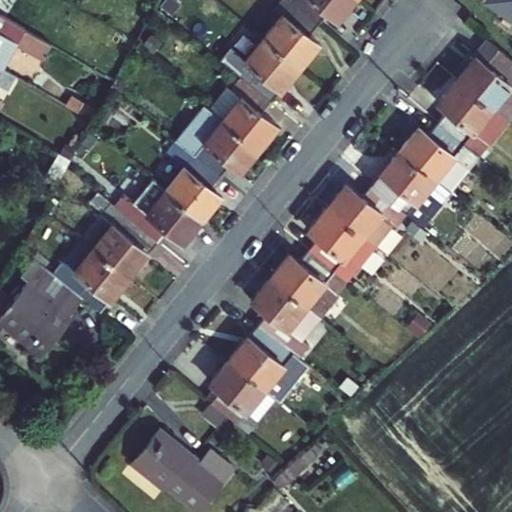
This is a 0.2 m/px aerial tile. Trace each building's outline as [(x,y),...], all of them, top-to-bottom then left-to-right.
[(297,57),(313,37),(303,30),(314,15),(295,0),(283,0),(261,29),(297,57)] [(295,0),(314,15),(322,5),(333,13),(342,0),(295,0)] [(511,0),(483,0),(511,20),(511,0)] [(0,67),(4,69),(17,45),(25,30),(26,29),(0,13),(0,67)] [(233,65),(268,93),(297,57),(261,29),(233,65)] [(25,30),(17,45),(42,60),(51,44),(25,30)] [(455,77),(510,120),(511,117),(511,58),(485,38),(455,77)] [(217,112),(253,142),(272,119),(257,106),(268,93),(233,65),(223,77),(236,88),(217,112)] [(15,76),(4,69),(0,67),(0,84),(7,90),(15,76)] [(444,112),(436,122),(479,156),(510,120),(455,77),(433,103),(444,112)] [(96,108),(71,93),(65,104),(90,117),(96,108)] [(199,98),(172,133),(189,147),(217,170),(226,159),(235,165),(253,142),(217,112),(199,98)] [(451,191),(479,156),(436,122),(428,133),(416,123),(396,148),(451,191)] [(161,182),(197,211),(215,190),(207,183),(217,170),(189,147),(161,182)] [(407,213),(423,226),(451,191),(396,148),(376,172),(377,174),(369,184),(405,214),(407,213)] [(118,205),(153,234),(163,221),(178,234),(197,211),(161,182),(147,170),(118,205)] [(344,180),(325,205),(376,247),(392,226),(381,217),(383,214),(397,225),(405,214),(369,184),(360,195),(344,180)] [(91,239),(126,268),(153,234),(118,205),(91,239)] [(347,281),(376,247),(325,205),(303,231),(316,241),(309,250),(347,281)] [(427,232),(411,219),(405,228),(421,240),(427,232)] [(126,268),(91,239),(61,275),(93,302),(97,304),(126,268)] [(319,318),(347,281),(309,250),(299,260),(287,251),(267,277),(319,318)] [(0,285),(0,330),(7,323),(51,359),(81,322),(79,320),(93,302),(61,275),(53,269),(23,304),(0,285)] [(264,315),(256,324),(299,356),(309,345),(302,339),(319,318),(267,277),(246,301),(264,315)] [(245,333),(225,359),(266,390),(284,366),(295,375),(305,362),(299,356),(256,324),(247,335),(245,333)] [(218,393),(209,402),(226,415),(247,432),(257,421),(256,420),(247,413),(266,390),(225,359),(205,383),(212,388),(218,393)] [(218,393),(212,388),(203,397),(209,402),(218,393)] [(275,397),(266,390),(247,413),(256,420),(275,397)] [(226,415),(209,402),(200,414),(216,427),(226,415)] [(164,423),(136,456),(167,483),(171,478),(203,506),(238,465),(215,445),(204,457),(164,423)] [(244,489),(225,506),(231,511),(302,511),(270,476),(250,494),(244,489)]
